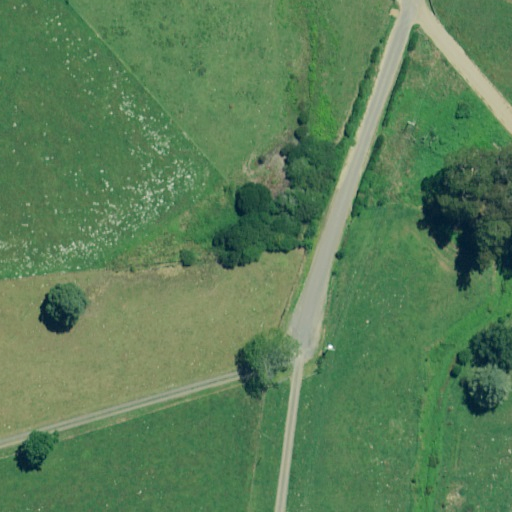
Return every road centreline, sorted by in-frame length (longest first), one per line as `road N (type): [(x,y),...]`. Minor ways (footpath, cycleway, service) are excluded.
road 1 (unclassified): [(301,342),(410,0)]
road 2 (unknown): [(0,445),(299,360)]
road 3 (track): [(405,14),(511,127)]
